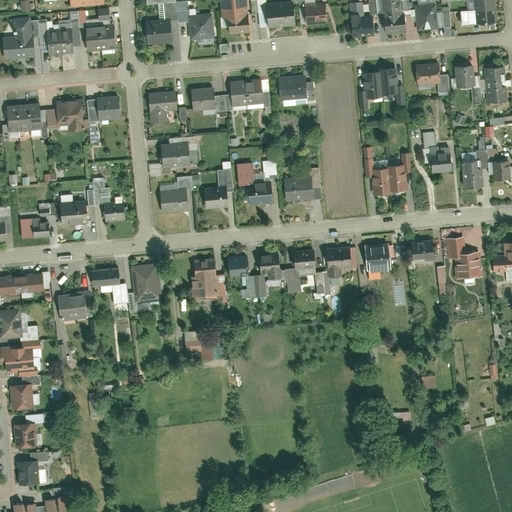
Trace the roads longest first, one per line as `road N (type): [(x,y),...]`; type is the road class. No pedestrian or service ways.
road 1 (residential): [(133,72),(511,39)]
road 2 (residential): [(147,245),(511,213)]
road 3 (residential): [(133,72),(147,245)]
road 4 (residential): [(0,258),(147,245)]
road 5 (residential): [(0,84),(133,72)]
